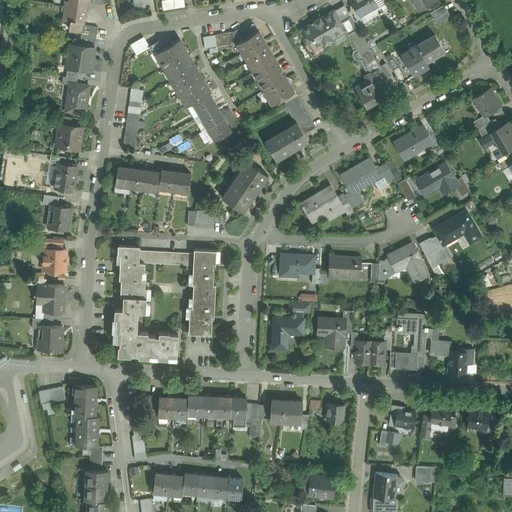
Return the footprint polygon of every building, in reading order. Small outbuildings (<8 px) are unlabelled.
[(70,0),(70,2),(65,1),(65,7),(85,10),(86,1),(90,1),(90,0),(70,0)] [(161,0),(163,9),(186,5),(184,0),(161,0)] [(374,0),(349,0),(355,9),(359,16),(360,16),(377,6),(380,11),(381,11),(374,0)] [(444,5),(430,13),(434,19),(447,11),(444,5)] [(85,10),(65,7),(63,21),(71,22),(69,30),(81,32),(82,30),(84,31),(85,25),(83,24),(85,10)] [(359,16),(355,9),(349,13),(350,16),(351,16),(357,26),(363,22),(360,16),(359,16)] [(340,22),(333,11),(302,29),(313,48),(323,43),(324,44),(325,44),(326,44),(332,40),(333,39),(331,36),(343,29),(344,28),(340,22)] [(447,11),(434,19),(437,25),(451,17),(447,11)] [(350,16),(340,22),(344,28),(343,29),(346,34),(351,31),(358,27),(357,26),(351,16),(350,16)] [(98,27),(85,25),(84,31),(82,30),(81,32),(80,38),(96,40),(98,27)] [(240,27),(232,31),(234,43),(237,43),(247,38),(247,37),(240,27)] [(380,66),(358,27),(351,31),(353,33),(349,35),(357,48),(353,50),(353,52),(353,55),(354,57),(355,59),(360,61),(363,59),(371,73),(378,68),(380,67),(379,66),(380,66)] [(257,31),(247,37),(247,38),(237,43),(243,52),(263,40),(263,41),(264,40),(261,36),(260,36),(257,31)] [(435,34),(425,40),(424,39),(416,44),(426,61),(444,50),(435,34)] [(144,36),(130,44),(136,54),(149,47),(149,46),(144,36)] [(164,47),(155,53),(164,68),(189,54),(180,39),(180,38),(164,47)] [(149,46),(149,47),(152,52),(154,51),(155,53),(164,47),(160,40),(149,46)] [(263,40),(243,52),(248,61),(269,49),(266,45),(265,45),(263,41),(263,40)] [(95,47),(70,43),(66,67),(67,67),(83,69),(91,71),(95,47)] [(426,61),(416,44),(408,49),(410,52),(402,56),(413,75),(429,66),(426,61)] [(269,49),(248,61),(253,71),(274,59),(274,58),(273,59),(271,55),(272,54),(269,49)] [(189,54),(164,68),(172,81),(196,67),(196,66),(191,59),(188,55),(189,55),(189,54)] [(274,59),(253,71),(264,89),(285,77),(274,59)] [(380,66),(379,66),(380,67),(378,68),(385,79),(392,74),(385,62),(380,66)] [(83,69),(67,67),(66,76),(78,78),(82,78),(83,69)] [(196,67),(172,81),(179,93),(203,79),(198,71),(198,72),(195,67),(196,67)] [(385,79),(378,68),(371,73),(370,73),(374,80),(358,89),(369,108),(370,108),(369,107),(378,101),(377,100),(392,92),(385,79)] [(66,76),(63,75),(62,83),(70,84),(70,82),(77,83),(78,78),(66,76)] [(264,89),(257,93),(259,96),(266,92),(272,103),(283,97),(293,91),(293,90),(285,77),(264,89)] [(203,79),(179,93),(186,106),(193,102),(209,93),(211,92),(210,91),(206,84),(205,84),(203,80),(204,80),(203,79)] [(77,83),(70,82),(70,84),(66,110),(85,113),(89,85),(77,83)] [(490,87),(472,97),(482,115),(485,114),(485,115),(486,114),(501,106),(490,87)] [(293,91),(283,97),(286,102),(297,96),(293,90),(293,91)] [(209,93),(193,102),(200,115),(216,105),(209,93)] [(315,127),(297,96),(286,102),(285,103),(294,119),(294,118),(297,123),(303,133),(305,132),(315,127)] [(216,105),(200,115),(207,127),(223,118),(216,105)] [(482,115),(473,121),(477,129),(490,121),(486,114),(485,115),(485,114),(482,115)] [(71,117),(56,115),(55,123),(59,123),(59,122),(70,124),(71,117)] [(223,118),(207,127),(215,140),(231,131),(223,118)] [(490,121),(477,129),(482,137),(492,132),(491,131),(499,126),(495,118),(490,121)] [(499,126),(491,131),(492,132),(503,150),(504,152),(507,151),(511,147),(511,124),(511,125),(508,121),(499,126)] [(70,124),(59,122),(59,123),(57,136),(60,136),(58,146),(80,150),(82,133),(80,132),(81,127),(76,127),(76,125),(70,124)] [(297,123),(266,141),(276,159),(307,140),(303,133),(297,123)] [(423,125),(394,142),(404,158),(416,151),(414,148),(420,144),(422,147),(432,141),(432,140),(426,130),(423,125)] [(441,142),(432,127),(426,130),(432,140),(432,141),(434,146),(441,142)] [(503,150),(495,155),(499,162),(510,156),(507,151),(504,152),(503,150)] [(499,162),(503,169),(511,164),(510,164),(511,162),(511,154),(510,156),(499,162)] [(66,157),(51,155),(50,161),(58,162),(65,163),(66,157)] [(369,158),(340,175),(340,174),(339,174),(350,191),(344,194),(352,207),(364,200),(357,189),(374,179),(379,188),(386,184),(390,192),(400,187),(398,183),(395,178),(388,183),(378,167),(376,168),(369,157),(368,157),(369,158)] [(247,161),(223,197),(222,197),(243,212),(244,211),(268,175),(268,176),(268,175),(247,161)] [(65,163),(58,162),(56,170),(59,170),(58,178),(57,178),(55,189),(66,190),(66,189),(74,190),(78,165),(65,163)] [(395,178),(386,162),(378,167),(388,183),(395,178)] [(445,162),(416,179),(424,193),(443,182),(448,189),(458,183),(445,162)] [(133,168),(119,166),(118,166),(115,185),(116,185),(116,184),(130,186),(133,168)] [(147,170),(133,168),(130,186),(144,189),(147,170)] [(176,171),(162,169),(161,169),(161,172),(159,188),(173,190),(176,171)] [(161,172),(147,170),(144,189),(158,191),(159,191),(159,188),(161,172)] [(190,173),(176,171),(173,190),(187,192),(188,192),(191,173),(190,173)] [(414,195),(405,179),(398,183),(400,187),(407,199),(414,195)] [(331,186),(313,197),(312,195),(301,202),(312,222),(312,221),(312,220),(331,209),(335,215),(344,209),(345,209),(337,196),(330,185),(331,186)] [(344,194),(343,193),(337,196),(345,209),(344,209),(347,215),(354,211),(344,194)] [(59,196),(44,194),(43,203),(52,204),(58,204),(59,196)] [(58,204),(52,204),(49,227),(48,226),(48,227),(68,230),(71,206),(58,204)] [(197,211),(188,210),(188,225),(195,226),(195,221),(197,211)] [(226,212),(197,210),(197,211),(195,221),(225,223),(226,212)] [(466,210),(434,228),(438,235),(431,238),(437,248),(443,244),(464,232),(470,242),(481,236),(466,210)] [(53,238),(45,238),(45,248),(53,248),(53,238)] [(431,238),(420,244),(425,255),(437,248),(431,238)] [(412,242),(388,254),(389,256),(386,258),(386,261),(385,272),(394,267),(396,271),(406,265),(414,281),(428,274),(412,242)] [(437,248),(425,255),(431,266),(443,259),(450,255),(443,244),(437,248)] [(140,246),(118,245),(118,254),(121,254),(119,279),(121,279),(120,295),(146,297),(147,288),(145,288),(145,279),(142,279),(142,272),(144,272),(144,262),(139,262),(140,250),(140,246)] [(53,248),(45,248),(44,255),(41,255),(41,262),(44,262),(43,270),(51,270),(51,272),(58,272),(58,270),(66,271),(66,262),(67,262),(67,261),(65,261),(65,258),(67,258),(67,257),(66,257),(67,249),(53,248)] [(219,250),(194,249),(194,253),(193,265),(192,283),(189,282),(189,284),(193,284),(192,307),(187,306),(187,308),(190,308),(188,333),(211,334),(212,316),(214,316),(216,284),(213,284),(214,267),(213,267),(213,263),(215,263),(216,251),(219,251),(219,250)] [(194,253),(140,250),(139,262),(144,262),(193,265),(194,253)] [(314,255),(281,253),(280,275),(297,276),(297,270),(312,271),(312,272),(313,272),(314,268),(314,255)] [(361,257),(330,256),(330,254),(329,254),(328,273),(328,277),(360,278),(362,256),(361,256),(361,257)] [(379,263),(371,263),(370,282),(378,282),(378,279),(379,263)] [(320,269),(314,268),(313,272),(312,272),(312,283),(312,282),(319,283),(320,273),(320,269)] [(328,273),(320,273),(319,283),(328,284),(328,277),(328,273)] [(65,285),(45,284),(45,285),(37,285),(36,299),(44,299),(44,312),(63,313),(65,285)] [(123,309),(115,309),(114,318),(116,318),(116,330),(114,330),(114,331),(117,331),(116,341),(120,341),(120,345),(118,345),(118,355),(131,356),(131,354),(139,355),(140,332),(137,331),(138,311),(146,311),(146,298),(149,298),(149,297),(146,297),(120,295),(120,296),(123,296),(123,309)] [(309,304),(291,303),(290,310),(308,311),(309,304)] [(411,353),(397,352),(396,367),(415,367),(416,354),(423,355),(424,333),(424,332),(422,332),(423,329),(427,329),(427,327),(425,327),(426,314),(399,313),(398,328),(401,328),(415,329),(414,345),(411,345),(411,353)] [(304,318),(274,316),(272,348),(275,348),(275,349),(281,349),(281,348),(287,348),(288,333),(303,334),(304,318)] [(346,319),(318,317),(317,334),(326,334),(325,346),(343,347),(344,335),(345,335),(346,319)] [(63,326),(42,325),(40,349),(61,350),(63,326)] [(460,347),(460,350),(451,349),(451,341),(438,340),(438,329),(427,329),(423,329),(422,332),(424,332),(424,333),(432,333),(430,351),(450,353),(448,370),(465,372),(466,363),(472,363),(474,348),(460,347)] [(159,336),(155,336),(155,335),(148,335),(148,332),(140,332),(139,355),(139,357),(149,357),(150,354),(158,355),(158,358),(168,358),(168,355),(177,356),(178,334),(170,333),(170,332),(159,332),(159,336)] [(357,340),(357,348),(356,362),(369,362),(371,341),(357,340)] [(384,341),(371,341),(369,362),(383,363),(384,349),(384,341)] [(81,384),(75,384),(74,414),(77,415),(98,416),(99,416),(99,415),(96,415),(97,385),(81,384)] [(63,386),(56,388),(59,400),(66,399),(63,386)] [(56,388),(51,389),(53,401),(59,400),(56,388)] [(51,389),(45,390),(47,403),(53,401),(51,389)] [(45,390),(39,391),(41,404),(47,403),(45,390)] [(203,396),(188,395),(188,398),(187,414),(188,414),(202,414),(203,396)] [(174,397),(159,396),(158,415),(173,416),(174,397)] [(217,396),(203,396),(202,414),(216,415),(217,396)] [(232,397),(217,396),(216,415),(231,416),(232,397)] [(188,398),(174,397),(173,416),(187,417),(188,414),(187,414),(188,398)] [(247,398),(232,397),(231,416),(246,416),(247,398)] [(302,401),(272,399),(270,420),(300,422),(301,422),(301,414),(302,401)] [(321,400),(310,400),(309,410),(319,411),(321,400)] [(344,404),(328,402),(326,420),(342,422),(344,404)] [(258,404),(251,403),(250,417),(257,418),(258,404)] [(265,405),(258,404),(257,418),(264,419),(265,405)] [(451,410),(438,408),(439,405),(432,404),(432,407),(430,416),(423,414),(420,435),(429,436),(431,421),(448,424),(449,424),(450,416),(451,410)] [(489,411),(470,408),(467,426),(486,429),(487,421),(489,411)] [(415,411),(397,409),(395,424),(413,427),(415,411)] [(308,414),(301,414),(301,422),(300,422),(300,428),(306,429),(308,414)] [(98,416),(77,415),(76,444),(76,445),(90,445),(97,446),(98,445),(97,445),(98,416)] [(456,417),(450,416),(449,424),(448,424),(448,426),(454,427),(456,417)] [(494,422),(487,421),(486,429),(487,429),(486,433),(494,434),(494,422)] [(394,432),(388,431),(387,442),(397,443),(399,430),(394,429),(394,432)] [(97,446),(90,445),(89,469),(102,469),(103,446),(98,445),(97,446)] [(430,466),(417,466),(416,481),(429,482),(430,466)] [(89,469),(86,469),(85,499),(109,500),(106,500),(108,470),(102,469),(89,469)] [(400,474),(375,471),(375,472),(378,472),(376,484),(374,484),(373,496),(392,499),(393,490),(394,491),(395,482),(399,482),(401,480),(402,477),(400,474)] [(170,474),(155,473),(153,491),(168,493),(170,474)] [(199,474),(184,473),(184,476),(183,491),(197,493),(199,474)] [(184,476),(170,474),(168,493),(182,494),(183,491),(184,476)] [(214,476),(199,474),(197,493),(212,494),(214,476)] [(336,477),(310,474),(308,494),(334,497),(336,477)] [(228,477),(214,476),(212,494),(226,496),(228,477)] [(243,479),(228,477),(226,496),(241,497),(243,479)] [(511,477),(503,477),(502,494),(511,494),(511,477)] [(392,499),(373,496),(372,510),(372,511),(396,511),(397,499),(392,499)] [(108,511),(109,500),(85,499),(88,499),(87,511),(108,511)] [(314,511),(315,504),(301,503),(300,511),(299,511),(314,511)]
